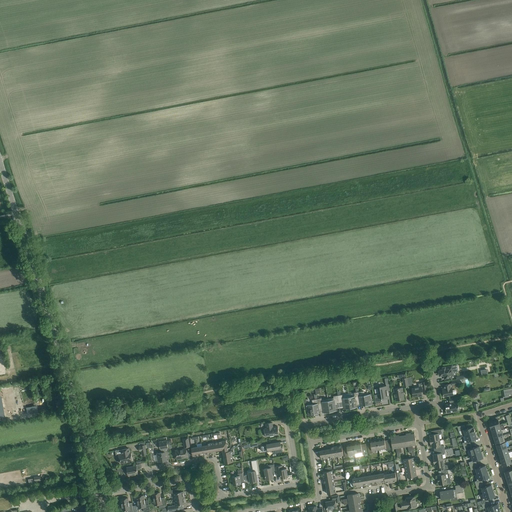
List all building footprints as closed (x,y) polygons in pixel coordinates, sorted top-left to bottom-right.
[(452,366),(451,366),(445,367),(442,367),(442,368),(439,368),(440,375),(444,375),(445,379),(452,378),(451,376),(454,376),(452,366)] [(423,390),(427,389),(426,381),(422,382),(422,383),(418,384),(419,387),(412,388),(413,397),(420,396),(423,396),(422,391),(424,391),(423,390)] [(454,390),(453,390),(452,388),(451,388),(450,384),(444,385),(444,390),(442,390),(444,397),(453,395),(455,394),(456,394),(456,393),(456,392),(455,391),(455,390),(454,390)] [(389,399),(386,386),(380,387),(381,394),(374,395),(376,402),(382,401),(381,399),(382,399),(382,400),(389,399)] [(404,399),(402,387),(394,389),(396,401),(404,399)] [(509,394),(511,393),(511,387),(503,389),(505,397),(509,397),(509,395),(509,394)] [(372,405),(371,399),(372,399),(372,400),(372,399),(371,394),(370,394),(364,395),(364,391),(358,392),(361,405),(361,406),(366,405),(366,406),(372,405)] [(361,405),(358,392),(356,392),(354,393),(355,396),(349,397),(351,409),(355,408),(355,407),(357,407),(357,405),(361,405)] [(340,408),(338,395),(333,396),(334,398),(328,399),(330,412),(336,411),(336,409),(340,408)] [(351,409),(349,397),(343,398),(342,395),(338,395),(340,408),(344,407),(344,409),(347,409),(346,410),(351,409)] [(459,411),(458,402),(457,401),(458,401),(458,397),(449,399),(450,402),(450,403),(445,404),(446,413),(459,411)] [(330,412),(328,399),(322,400),(322,398),(317,399),(319,412),(323,411),(324,413),(330,412)] [(317,399),(315,399),(312,400),(313,404),(307,405),(306,405),(307,411),(307,410),(308,410),(309,415),(315,414),(320,413),(319,412),(317,399)] [(489,421),(491,428),(500,425),(498,419),(493,421),(492,420),(489,421)] [(279,434),(278,426),(273,427),(272,422),(266,423),(267,428),(265,428),(266,436),(270,436),(270,437),(274,437),(274,435),(279,434)] [(466,429),(464,425),(457,426),(459,431),(461,431),(462,433),(464,433),(465,436),(475,432),(473,427),(466,429)] [(440,440),(439,435),(442,432),(441,429),(431,431),(431,434),(430,435),(431,438),(430,438),(430,441),(440,440)] [(503,435),(501,430),(492,433),(494,438),(503,435)] [(477,438),(475,432),(465,436),(463,436),(465,442),(463,443),(464,447),(471,445),(469,441),(477,438)] [(411,451),(408,435),(403,436),(404,447),(408,446),(409,451),(411,451)] [(505,440),(503,435),(494,438),(496,443),(505,440)] [(399,453),(397,437),(391,438),(392,449),(396,448),(397,453),(399,453)] [(390,450),(388,440),(388,442),(385,443),(384,439),(381,439),(380,438),(378,439),(378,440),(377,440),(379,450),(386,449),(386,451),(390,450)] [(379,450),(377,440),(376,439),(374,440),(373,441),(370,441),(371,445),(368,446),(367,443),(369,454),(372,453),(372,451),(379,450)] [(169,456),(168,451),(167,444),(167,440),(159,442),(160,443),(158,444),(158,445),(157,445),(157,446),(158,446),(158,447),(159,448),(160,448),(161,453),(157,453),(158,462),(166,461),(166,456),(169,456)] [(228,451),(227,449),(226,440),(218,442),(219,450),(223,450),(223,452),(228,451)] [(444,446),(441,444),(440,440),(430,441),(431,444),(432,444),(432,448),(434,447),(434,451),(445,449),(444,446)] [(281,448),(280,442),(267,444),(267,445),(261,446),(262,451),(274,449),(275,453),(283,452),(282,447),(282,448),(281,448)] [(367,454),(366,444),(365,444),(366,446),(361,447),(361,443),(357,443),(357,442),(355,443),(354,444),(355,454),(362,453),(362,455),(367,454)] [(507,447),(505,442),(496,445),(498,450),(507,447)] [(355,454),(354,444),(353,444),(352,443),(350,444),(350,445),(346,445),(347,449),(344,450),(344,447),(343,447),(345,458),(349,457),(348,455),(355,454)] [(472,448),(471,445),(464,447),(465,451),(467,450),(469,456),(471,455),(481,452),(479,446),(472,448)] [(447,448),(447,457),(459,456),(459,447),(447,448)] [(508,452),(507,447),(498,450),(499,455),(508,452)] [(133,461),(131,453),(130,453),(129,448),(126,449),(121,450),(122,454),(119,455),(120,463),(125,462),(133,461)] [(187,457),(187,452),(186,448),(175,450),(177,459),(187,457)] [(443,459),(442,454),(443,454),(445,452),(445,449),(434,451),(435,454),(433,454),(434,458),(433,458),(434,461),(443,459)] [(483,458),(481,452),(471,455),(473,461),(469,462),(470,466),(477,464),(475,460),(483,458)] [(510,458),(508,452),(499,455),(501,460),(510,458)] [(511,462),(511,463),(510,458),(501,460),(503,466),(511,463),(511,465),(511,462)] [(447,465),(444,464),(443,459),(434,461),(434,464),(435,464),(435,467),(437,467),(438,470),(448,469),(447,465)] [(273,479),(272,471),(275,471),(274,464),(268,465),(269,468),(264,469),(265,476),(265,477),(266,477),(266,480),(273,479)] [(478,468),(477,464),(470,466),(471,470),(476,468),(477,474),(487,471),(485,465),(478,468)] [(287,472),(286,468),(283,469),(282,465),(275,467),(277,474),(280,474),(281,478),(288,477),(287,474),(292,474),(291,472),(287,472)] [(138,474),(137,469),(136,466),(127,467),(128,476),(138,474)] [(439,475),(437,475),(438,478),(437,478),(438,482),(439,485),(450,483),(449,474),(455,473),(454,469),(438,471),(439,475)] [(257,481),(257,476),(256,471),(248,472),(249,475),(245,476),(245,475),(244,475),(245,481),(250,480),(250,483),(257,481)] [(489,477),(487,471),(477,474),(475,475),(477,481),(475,481),(476,485),(483,483),(482,479),(489,477)] [(244,482),(244,477),(243,473),(238,473),(238,475),(230,477),(231,481),(233,481),(233,485),(236,485),(236,486),(238,486),(238,485),(241,484),(241,482),(244,482)] [(363,485),(361,477),(352,479),(354,487),(357,486),(357,487),(363,486),(363,485)] [(484,487),(483,483),(476,485),(477,489),(482,488),(483,493),(493,490),(492,484),(484,487)] [(463,492),(463,489),(462,484),(455,486),(456,489),(454,490),(454,489),(440,492),(441,499),(455,496),(454,493),(456,493),(463,492)] [(169,490),(169,494),(173,493),(174,499),(185,497),(184,491),(176,492),(175,489),(169,490)] [(495,496),(493,490),(483,493),(481,494),(483,500),(481,501),(482,505),(489,502),(488,499),(495,496)] [(161,501),(160,492),(152,494),(153,499),(155,505),(159,505),(160,509),(166,508),(166,505),(165,500),(161,501)] [(359,499),(358,493),(347,495),(348,498),(343,499),(343,502),(359,499)] [(144,495),(136,496),(137,501),(138,508),(143,507),(144,511),(146,511),(150,511),(150,508),(149,503),(145,504),(144,495)] [(175,505),(168,506),(169,511),(179,510),(179,509),(179,505),(183,504),(186,504),(185,497),(174,499),(175,505)] [(416,507),(415,497),(406,499),(406,501),(400,502),(401,509),(407,508),(416,507)] [(130,506),(128,498),(121,499),(123,511),(127,510),(127,511),(133,511),(133,506),(130,506)] [(336,508),(335,500),(326,502),(327,511),(333,511),(333,508),(336,508)] [(490,506),(489,502),(482,505),(483,508),(485,508),(486,511),(489,510),(489,511),(491,511),(499,510),(498,504),(490,506)]
